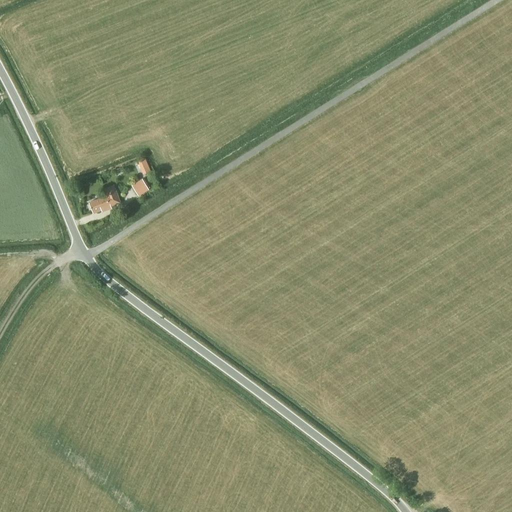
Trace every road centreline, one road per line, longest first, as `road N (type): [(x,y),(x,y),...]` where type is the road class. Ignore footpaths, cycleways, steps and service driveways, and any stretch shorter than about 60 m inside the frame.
road 1 (unclassified): [(405,511),(91,265),(0,70)]
road 2 (track): [(80,250),(32,283),(0,336)]
